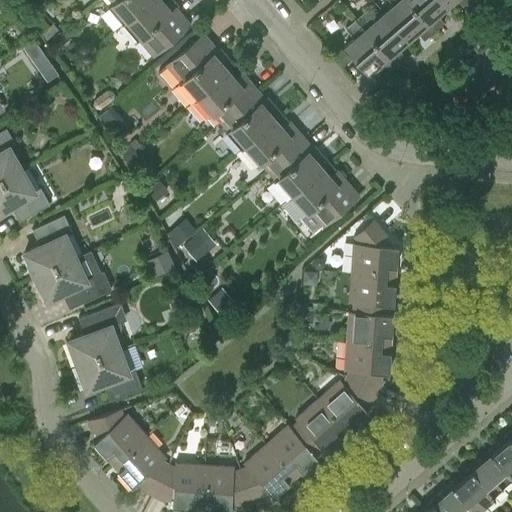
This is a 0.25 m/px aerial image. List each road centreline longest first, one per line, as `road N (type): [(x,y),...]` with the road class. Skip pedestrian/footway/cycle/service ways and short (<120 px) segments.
road 1 (residential): [(481,159),(406,154),(374,141),(251,0)]
road 2 (unknown): [(427,156),(423,389),(455,426)]
road 3 (residential): [(113,511),(47,427),(37,355),(0,288)]
road 4 (residential): [(354,511),(511,378)]
road 5 (residential): [(481,159),(489,29),(511,0)]
